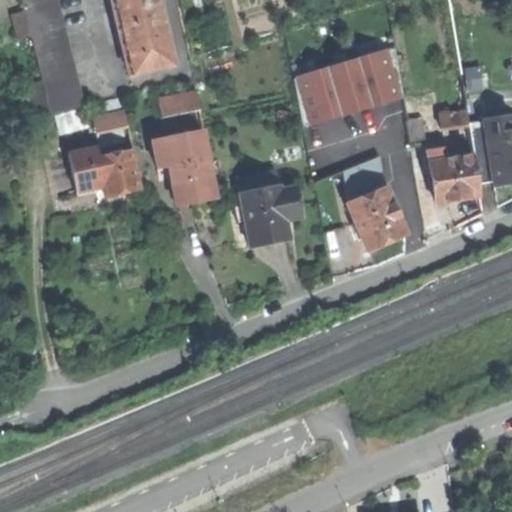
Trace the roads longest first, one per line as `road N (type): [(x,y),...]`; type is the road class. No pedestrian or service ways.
road 1 (residential): [(511,221),(85,397),(28,413)]
road 2 (residential): [(287,511),(511,416)]
